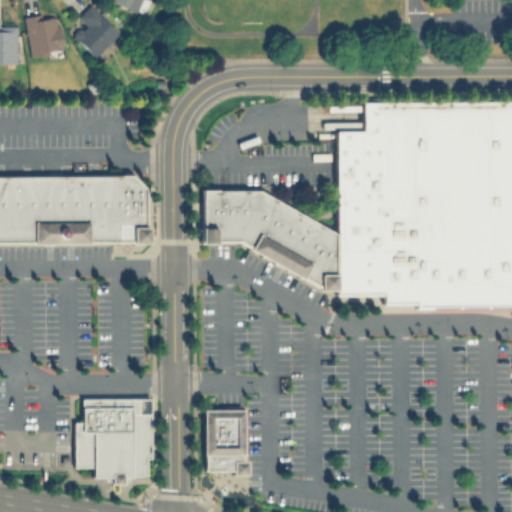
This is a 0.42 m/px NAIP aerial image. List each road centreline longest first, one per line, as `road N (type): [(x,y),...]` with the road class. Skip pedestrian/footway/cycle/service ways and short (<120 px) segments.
road 1 (tertiary): [(187,101),(201,87),(240,74),(511,73)]
road 2 (tertiary): [(187,101),(171,143),(174,382)]
road 3 (tertiary): [(174,382),(176,511)]
